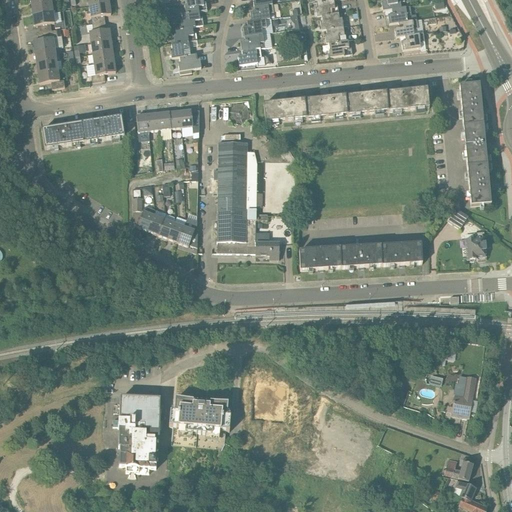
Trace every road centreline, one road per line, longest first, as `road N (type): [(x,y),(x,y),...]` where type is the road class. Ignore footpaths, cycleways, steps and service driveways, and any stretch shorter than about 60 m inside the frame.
road 1 (residential): [(511,284),(219,298),(190,288),(33,189)]
road 2 (residential): [(218,87),(371,72)]
road 3 (residential): [(371,72),(457,65),(496,53)]
